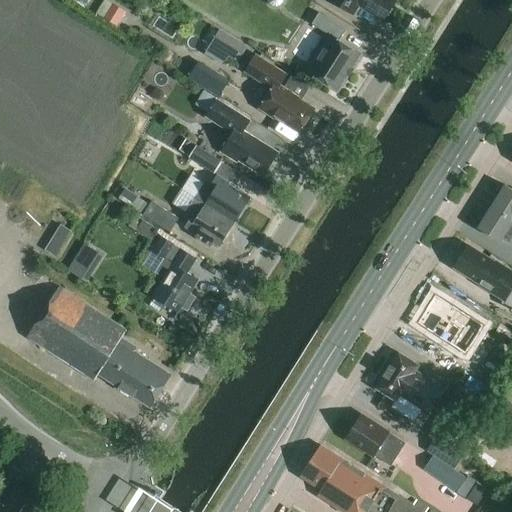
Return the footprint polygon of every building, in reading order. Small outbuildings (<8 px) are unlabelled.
[(391,9),(396,1),(394,0),(329,0),(353,15),(359,6),(383,22),(384,20),(386,21),(393,10),(391,9)] [(111,5),(102,19),(116,27),(125,14),(111,5)] [(338,92),(361,56),(339,42),(346,31),(319,14),(311,25),(330,37),(307,73),(338,92)] [(240,62),(248,49),(220,31),(211,44),(217,48),(214,53),(227,61),(231,56),(240,62)] [(285,90),(280,86),(286,76),(255,56),(245,73),(272,90),(259,110),(274,120),(275,119),(299,134),(314,110),(302,102),(311,87),(293,76),(285,90)] [(271,167),(279,154),(244,133),(251,123),(217,101),(216,102),(207,96),(199,108),(235,131),(221,153),(238,163),(239,161),(264,178),(267,173),(269,173),(272,168),(271,167)] [(220,163),(185,141),(179,149),(191,157),(189,160),(212,175),(220,163)] [(196,199),(235,224),(251,199),(235,189),(243,178),(222,164),(216,175),(218,176),(210,189),(204,186),(196,199)] [(491,208),(511,221),(511,191),(505,187),(491,208)] [(219,249),(235,224),(196,199),(186,214),(192,218),(185,229),(196,237),(198,235),(219,249)] [(170,235),(179,221),(152,204),(144,218),(170,235)] [(477,231),(498,244),(505,234),(511,238),(511,221),(491,208),(477,231)] [(67,253),(79,226),(66,220),(54,247),(67,253)] [(149,240),(157,229),(142,220),(135,231),(149,240)] [(154,299),(150,306),(161,313),(165,306),(178,314),(180,311),(186,315),(196,300),(189,296),(199,282),(188,275),(196,261),(159,238),(151,252),(164,260),(154,276),(162,282),(152,297),(154,299)] [(84,245),(68,271),(82,281),(99,255),(84,245)] [(492,265),(466,249),(453,268),(480,285),(478,287),(502,303),(501,305),(511,312),(511,274),(493,263),(492,265)] [(171,376),(134,352),(136,349),(121,339),(127,331),(59,288),(27,338),(94,382),(99,375),(151,408),(171,376)] [(468,350),(482,328),(435,297),(417,324),(444,342),(447,337),(468,350)] [(430,412),(444,388),(415,371),(418,365),(398,354),(376,389),(396,401),(399,395),(430,412)] [(459,390),(429,438),(450,452),(480,403),(459,390)] [(373,457),(374,456),(390,466),(405,444),(362,416),(346,440),(373,457)] [(303,476),(302,477),(322,490),(318,496),(343,511),(389,511),(399,496),(387,488),(321,446),(321,447),(307,469),(303,476)] [(432,457),(423,471),(457,493),(466,480),(432,457)] [(34,511),(35,511),(10,496),(4,507),(11,511),(34,511)] [(414,505),(409,511),(426,511),(429,508),(417,500),(414,505)]
